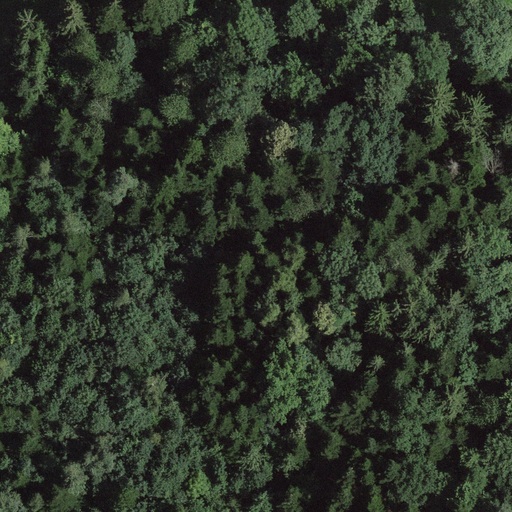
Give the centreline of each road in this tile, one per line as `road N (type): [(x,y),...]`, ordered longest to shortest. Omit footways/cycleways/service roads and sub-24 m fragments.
road 1 (track): [(8,286),(272,511)]
road 2 (track): [(0,315),(95,0)]
